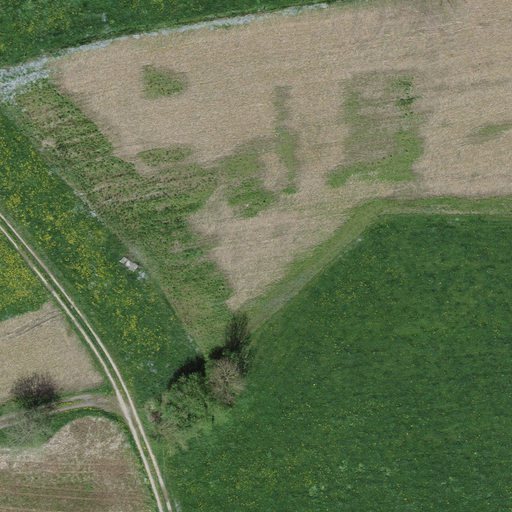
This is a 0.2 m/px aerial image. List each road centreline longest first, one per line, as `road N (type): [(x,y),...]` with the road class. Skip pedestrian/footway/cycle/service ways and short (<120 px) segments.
road 1 (track): [(168,511),(120,383),(0,220)]
road 2 (track): [(134,417),(100,402),(0,428)]
